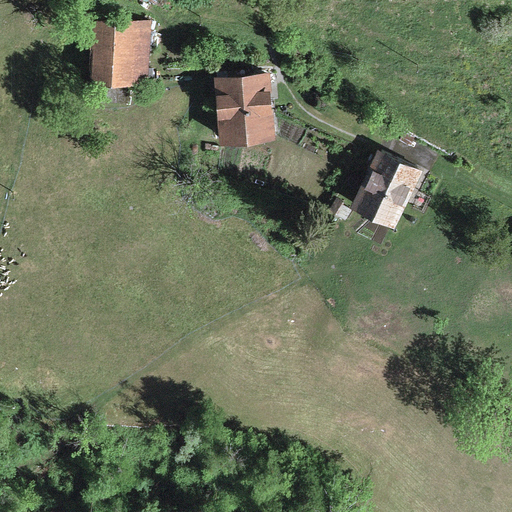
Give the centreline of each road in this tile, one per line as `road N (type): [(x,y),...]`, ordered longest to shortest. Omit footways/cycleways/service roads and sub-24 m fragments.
road 1 (track): [(9,511),(4,496),(17,475),(136,369),(205,328),(334,272),(427,246),(491,205),(511,203)]
road 2 (track): [(511,181),(307,111),(286,84),(252,0)]
